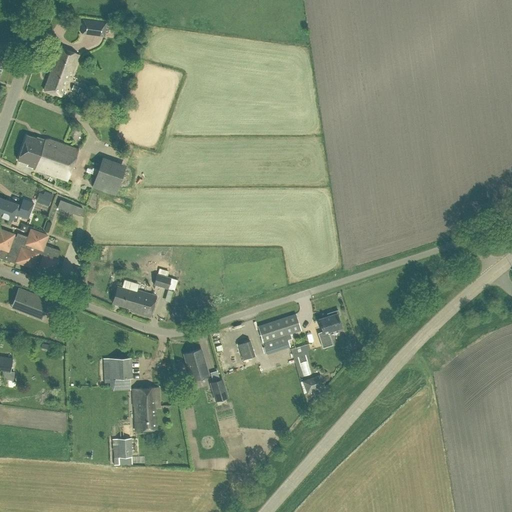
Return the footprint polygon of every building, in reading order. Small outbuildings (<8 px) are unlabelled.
[(106,22),(82,19),(80,34),(104,37),(106,22)] [(78,56),(56,47),(49,66),(52,68),(44,90),(62,97),(69,78),(71,75),(78,56)] [(34,140),(25,137),(17,160),(27,164),(26,165),(32,168),(31,169),(66,181),(77,150),(48,139),(43,140),(35,137),(34,140)] [(124,167),(101,158),(91,187),(114,195),(124,167)] [(20,205),(0,198),(0,216),(14,221),(15,221),(17,215),(26,218),(30,209),(32,204),(21,200),(20,205)] [(15,235),(0,229),(0,257),(15,263),(16,262),(31,267),(32,265),(37,267),(36,271),(50,276),(56,260),(59,251),(48,247),(48,248),(43,246),(47,236),(30,230),(27,237),(16,233),(15,235)] [(176,280),(156,274),(153,284),(173,290),(176,280)] [(138,285),(124,280),(121,288),(117,287),(112,304),(135,311),(134,313),(151,318),(157,296),(137,290),(138,285)] [(49,300),(36,295),(18,288),(15,296),(11,307),(20,310),(29,314),(42,319),(49,300)] [(338,313),(336,309),(325,312),(326,315),(317,318),(321,331),(317,333),(321,348),(330,345),(326,330),(339,326),(335,314),(338,313)] [(300,330),(295,314),(257,326),(265,351),(289,344),(286,335),(300,330)] [(254,356),(249,340),(237,344),(242,359),(254,356)] [(191,381),(208,376),(200,350),(184,355),(191,381)] [(307,354),(299,357),(305,376),(313,374),(307,354)] [(0,357),(0,370),(11,372),(13,359),(0,357)] [(132,377),(131,357),(108,359),(109,379),(132,377)] [(323,386),(319,375),(302,382),(306,393),(323,386)] [(222,380),(210,383),(216,401),(227,398),(222,380)] [(159,408),(158,389),(132,390),(133,407),(135,410),(136,429),(156,429),(155,408),(159,408)] [(131,457),(130,438),(112,439),(112,447),(113,465),(132,464),(131,457)]
